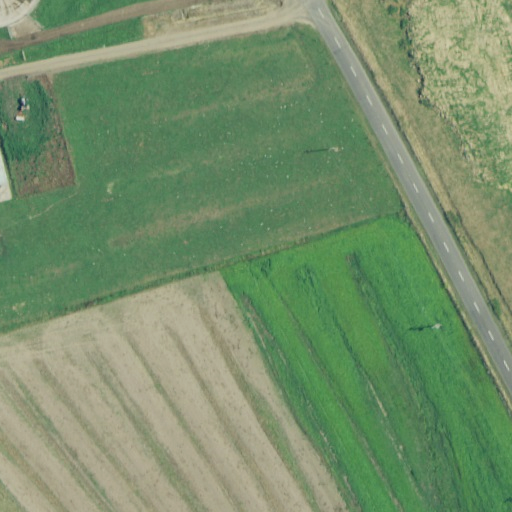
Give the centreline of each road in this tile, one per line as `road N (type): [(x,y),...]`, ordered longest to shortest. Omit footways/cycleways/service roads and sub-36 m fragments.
road 1 (unclassified): [(511,390),(301,0)]
road 2 (unknown): [(299,0),(0,62)]
road 3 (unknown): [(127,0),(0,32)]
